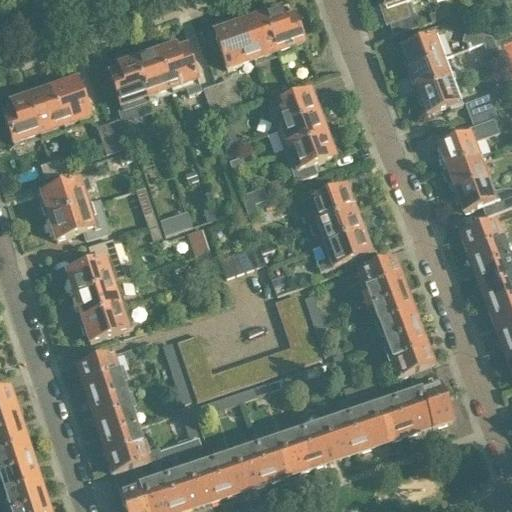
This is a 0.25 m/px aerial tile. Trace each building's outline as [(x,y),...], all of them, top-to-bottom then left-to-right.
[(380,0),(385,14),(409,5),(407,0),(380,0)] [(439,14),(441,22),(451,19),(448,10),(439,14)] [(262,19),(276,57),(303,47),(294,19),(284,23),(280,13),(262,19)] [(441,22),(439,14),(428,18),(431,26),(441,22)] [(389,27),(393,39),(418,30),(414,18),(389,27)] [(252,65),(276,57),(262,19),(252,23),(248,20),(238,24),(252,65)] [(227,74),(252,65),(238,24),(228,27),(226,31),(214,36),(227,74)] [(485,49),(495,46),(492,40),(465,32),(462,44),(466,45),(468,52),(484,46),(485,49)] [(402,51),(406,62),(404,64),(407,74),(445,60),(436,38),(402,51)] [(495,46),(485,49),(490,65),(500,61),(495,46)] [(157,55),(170,94),(197,84),(185,50),(175,54),(174,49),(157,55)] [(147,102),(170,94),(157,55),(156,55),(153,53),(145,56),(143,60),(133,63),(147,102)] [(451,76),(445,60),(407,74),(412,86),(415,87),(419,96),(453,83),(453,82),(456,81),(453,75),(451,76)] [(120,111),(147,102),(133,63),(118,69),(119,74),(109,77),(120,111)] [(215,89),(224,113),(242,107),(233,82),(215,89)] [(77,83),(63,88),(60,85),(48,90),(63,131),(90,122),(77,83)] [(419,96),(420,99),(417,101),(420,108),(423,109),(427,119),(449,111),(450,114),(463,109),(453,83),(419,96)] [(224,113),(215,89),(203,93),(212,117),(224,113)] [(39,139),(63,131),(48,90),(38,93),(36,97),(26,101),(39,139)] [(280,132),(322,116),(319,106),(313,104),(310,96),(272,110),(280,132)] [(488,99),(492,109),(499,106),(495,96),(488,99)] [(470,119),(493,111),(492,109),(488,99),(465,107),(470,119)] [(13,148),(39,139),(26,101),(11,106),(14,117),(4,120),(13,148)] [(471,137),(449,145),(438,149),(442,160),(440,161),(443,169),(446,169),(447,172),(479,160),(474,146),(499,138),(494,125),(498,124),(493,111),(470,119),(474,130),(469,132),(471,137)] [(225,116),(213,121),(216,129),(228,125),(225,116)] [(327,127),(322,116),(280,132),(288,153),(326,139),(324,132),(327,127)] [(109,127),(118,154),(130,150),(121,123),(109,127)] [(118,154),(109,127),(97,132),(106,158),(118,154)] [(335,151),(333,145),(332,143),(327,142),(326,139),(288,153),(293,165),(287,167),(295,187),(317,179),(313,169),(335,161),(332,154),(335,151)] [(236,144),(230,142),(221,145),(225,153),(237,149),(236,144)] [(216,148),(209,151),(212,160),(219,158),(216,148)] [(122,167),(135,163),(132,153),(119,157),(122,167)] [(479,160),(447,172),(451,182),(449,185),(453,195),(488,182),(479,160)] [(242,161),(229,165),(232,174),(244,169),(242,161)] [(49,167),(53,179),(61,176),(57,164),(49,167)] [(53,179),(49,167),(41,170),(45,181),(53,179)] [(157,208),(177,204),(173,181),(172,181),(170,170),(150,174),(157,208)] [(188,191),(200,187),(195,171),(183,175),(188,191)] [(48,221),(87,208),(83,197),(91,194),(87,182),(41,197),(44,207),(41,209),(43,217),(47,218),(48,221)] [(464,217),(481,211),(485,221),(511,211),(511,192),(509,193),(505,193),(503,193),(500,193),(496,194),(492,195),(488,182),(453,195),(457,206),(460,207),(464,217)] [(311,230),(316,228),(354,214),(353,211),(356,208),(353,200),(349,199),(346,191),(317,202),(314,193),(299,199),(311,230)] [(241,199),(245,211),(254,208),(267,203),(263,192),(241,199)] [(87,208),(48,221),(50,225),(47,227),(49,235),(53,236),(56,245),(95,233),(87,208)] [(254,208),(245,211),(250,223),(258,220),(254,208)] [(204,214),(207,226),(215,223),(211,211),(204,214)] [(354,214),(316,228),(311,230),(318,251),(365,234),(362,224),(358,223),(354,214)] [(188,216),(158,220),(161,237),(190,233),(188,216)] [(157,229),(153,218),(145,221),(149,232),(157,229)] [(460,238),(474,276),(508,264),(502,246),(505,245),(500,232),(497,234),(494,226),(460,238)] [(157,229),(149,232),(153,244),(161,242),(157,229)] [(218,232),(209,235),(212,244),(221,241),(218,232)] [(209,255),(202,234),(187,238),(195,260),(209,255)] [(319,277),(333,272),(371,258),(367,248),(370,245),(365,234),(318,251),(311,254),(319,277)] [(74,299),(112,287),(128,282),(125,271),(121,271),(112,244),(87,251),(91,264),(93,263),(94,266),(66,275),(69,285),(66,288),(69,296),(73,297),(74,299)] [(271,245),(259,249),(262,257),(274,253),(271,245)] [(258,250),(247,253),(254,272),(264,268),(258,250)] [(238,257),(244,275),(254,272),(247,253),(238,257)] [(207,276),(216,273),(210,256),(195,260),(201,276),(207,274),(207,276)] [(238,257),(228,260),(234,279),(244,275),(238,257)] [(219,263),(222,271),(226,282),(234,279),(228,260),(219,263)] [(367,295),(373,311),(406,299),(393,262),(359,275),(362,284),(359,285),(363,296),(367,295)] [(489,314),(511,305),(511,273),(508,264),(474,276),(489,314)] [(220,291),(216,279),(204,283),(207,290),(213,293),(220,291)] [(271,284),(274,293),(286,289),(284,280),(271,284)] [(112,287),(74,299),(75,303),(72,306),(75,314),(79,314),(82,322),(120,310),(112,287)] [(296,299),(279,305),(276,306),(279,318),(300,311),(296,299)] [(420,335),(406,299),(373,311),(379,328),(375,329),(380,342),(384,340),(386,347),(420,335)] [(332,358),(313,301),(305,303),(324,360),(332,358)] [(511,305),(489,314),(503,352),(511,349),(511,305)] [(120,310),(82,322),(83,326),(80,330),(82,337),(87,338),(90,347),(128,335),(120,310)] [(304,322),(300,311),(279,318),(283,329),(304,322)] [(308,334),(304,322),(283,329),(287,341),(308,334)] [(312,345),(308,334),(287,341),(291,352),(292,352),(302,348),(312,345)] [(433,369),(420,335),(386,347),(389,354),(385,355),(389,368),(393,366),(406,402),(396,406),(407,440),(432,432),(453,425),(441,389),(433,369)] [(181,356),(202,349),(198,339),(177,346),(181,356)] [(318,364),(312,345),(302,348),(308,367),(318,364)] [(191,405),(172,348),(164,351),(183,407),(191,405)] [(308,367),(302,348),(292,352),(298,371),(308,367)] [(181,356),(184,366),(205,359),(202,349),(181,356)] [(511,349),(503,352),(511,377),(511,349)] [(298,371),(292,352),(291,352),(281,355),(288,374),(298,371)] [(281,355),(271,359),(278,378),(288,374),(281,355)] [(77,370),(89,406),(123,395),(121,388),(125,387),(121,375),(118,377),(112,358),(77,370)] [(187,376),(208,369),(205,359),(184,366),(187,376)] [(271,359),(261,362),(268,381),(278,378),(271,359)] [(341,359),(333,361),(343,390),(351,387),(341,359)] [(261,362),(251,366),(258,384),(268,381),(261,362)] [(251,366),(241,369),(247,388),(258,384),(251,366)] [(328,385),(334,383),(329,367),(323,369),(324,371),(326,377),(328,385)] [(191,386),(201,383),(211,379),(208,369),(187,376),(191,386)] [(241,369),(231,372),(237,391),(247,388),(241,369)] [(323,369),(284,382),(286,390),(326,377),(324,371),(323,369)] [(231,372),(221,376),(227,395),(237,391),(231,372)] [(227,395),(221,376),(211,379),(217,398),(227,395)] [(211,379),(201,383),(207,401),(217,398),(211,379)] [(382,381),(344,394),(347,402),(385,389),(382,381)] [(201,383),(191,386),(197,405),(207,401),(201,383)] [(270,396),(267,388),(201,410),(204,419),(270,396)] [(0,436),(21,430),(8,391),(0,394),(0,436)] [(89,406),(101,443),(135,432),(130,414),(133,413),(130,402),(126,403),(123,395),(89,406)] [(396,406),(349,422),(361,456),(407,440),(396,406)] [(177,446),(197,439),(187,410),(179,413),(186,433),(174,437),(177,446)] [(314,471),(361,456),(349,422),(303,437),(314,471)] [(0,479),(33,468),(21,430),(0,436),(0,479)] [(135,432),(101,443),(113,480),(148,469),(145,459),(148,458),(144,448),(141,449),(135,432)] [(303,437),(256,453),(268,487),(314,471),(303,437)] [(201,450),(198,442),(160,455),(162,463),(201,450)] [(221,503),(268,487),(256,453),(210,469),(221,503)] [(160,464),(151,467),(153,475),(163,472),(160,464)] [(30,511),(46,507),(33,468),(0,479),(0,485),(0,486),(0,496),(2,501),(5,500),(8,511),(30,511)] [(210,469),(164,484),(172,511),(193,511),(221,503),(210,469)] [(172,511),(164,484),(139,493),(138,492),(119,498),(123,511),(172,511)]
